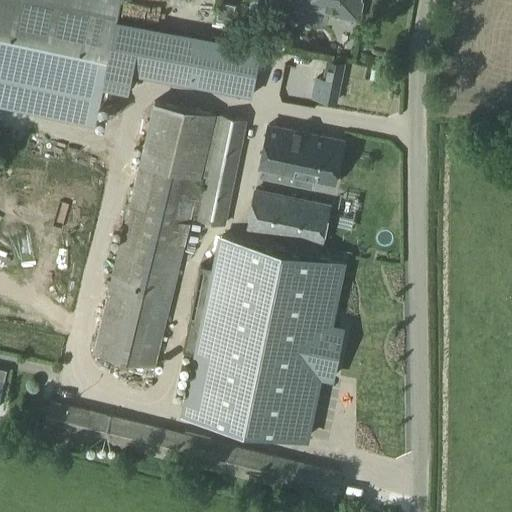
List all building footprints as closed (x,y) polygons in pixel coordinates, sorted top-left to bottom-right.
[(0,0),(0,102),(95,121),(102,85),(128,91),(131,74),(249,96),(256,59),(113,28),(118,0),(0,0)] [(303,0),(328,5),(326,13),(356,20),(359,3),(357,0),(303,0)] [(316,76),(313,93),(337,96),(342,60),(327,58),(324,77),(316,76)] [(153,98),(92,351),(153,366),(214,113),(153,98)] [(219,114),(198,218),(224,223),(245,119),(219,114)] [(268,124),(259,166),(332,181),(340,138),(268,124)] [(252,189),(245,229),(321,243),(329,204),(252,189)] [(196,354),(183,414),(269,431),(268,437),(279,438),(280,433),(295,436),(294,442),(305,444),(319,373),(334,376),(344,327),(329,324),(343,253),(325,250),(324,254),(272,244),(273,239),(249,234),(248,238),(233,235),(233,231),(222,229),(214,265),(199,263),(181,351),(196,354)] [(176,381),(176,371),(148,371),(148,381),(176,381)] [(137,405),(169,413),(171,401),(140,394),(137,405)] [(49,400),(40,435),(81,446),(84,434),(334,496),(340,472),(49,400)]
